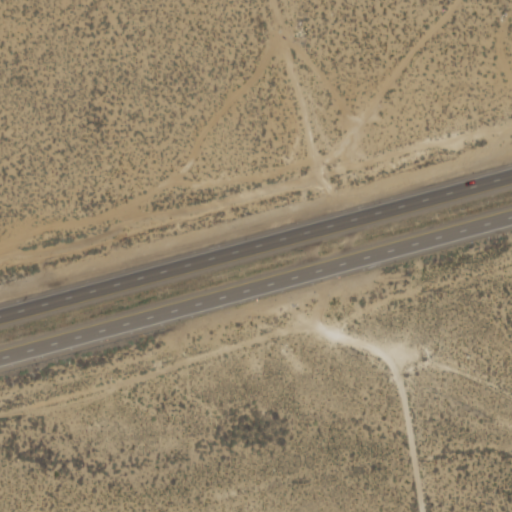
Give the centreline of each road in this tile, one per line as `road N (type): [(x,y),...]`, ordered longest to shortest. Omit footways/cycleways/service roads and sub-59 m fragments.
road 1 (primary): [(511,176),(0,318)]
road 2 (primary): [(0,358),(511,218)]
